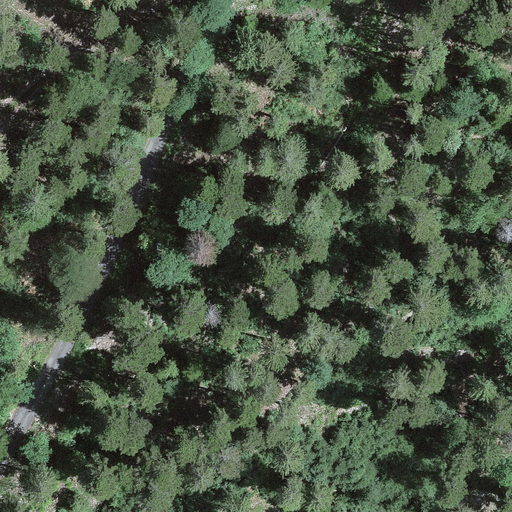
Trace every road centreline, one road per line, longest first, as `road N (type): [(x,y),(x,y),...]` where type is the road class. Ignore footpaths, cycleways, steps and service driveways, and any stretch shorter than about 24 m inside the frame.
road 1 (unclassified): [(222,0),(95,292),(0,467)]
road 2 (track): [(0,129),(169,0)]
